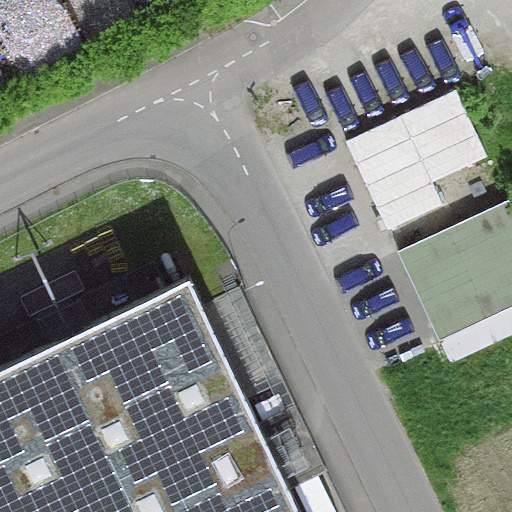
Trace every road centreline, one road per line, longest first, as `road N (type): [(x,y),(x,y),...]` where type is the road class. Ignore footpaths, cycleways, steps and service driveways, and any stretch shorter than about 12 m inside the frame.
road 1 (residential): [(208,89),(412,511)]
road 2 (residential): [(208,89),(0,190)]
road 3 (residential): [(331,0),(208,89)]
